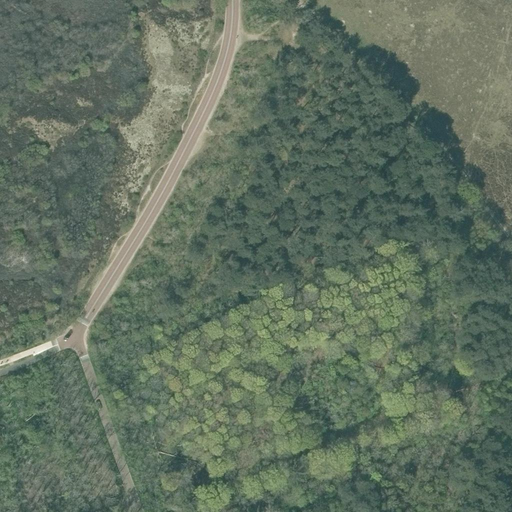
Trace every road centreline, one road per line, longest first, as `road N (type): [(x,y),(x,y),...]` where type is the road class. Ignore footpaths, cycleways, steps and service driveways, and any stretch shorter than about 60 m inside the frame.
road 1 (unclassified): [(74,337),(203,110),(227,51),(232,0)]
road 2 (track): [(304,0),(422,125),(511,244)]
road 3 (unclassified): [(139,511),(80,349)]
